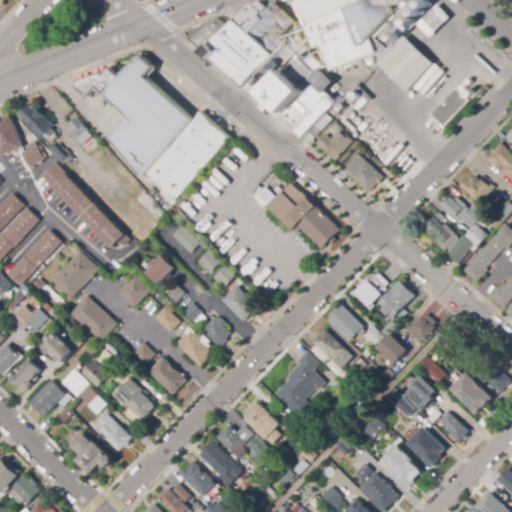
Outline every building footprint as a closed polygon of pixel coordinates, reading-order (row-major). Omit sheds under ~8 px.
[(410,92),(381,65),(383,62),(381,60),(378,53),(332,71),(329,62),(325,63),(321,53),(324,52),(322,46),(315,49),(305,27),(303,28),(294,4),(298,2),(297,0),(363,0),(364,2),(368,0),(391,0),(397,14),(410,0),(415,0),(420,5),(407,19),(409,21),(388,42),(393,46),(395,44),(397,47),(407,37),(435,64),(410,92)] [(303,139),(246,88),(185,36),(186,33),(220,19),(229,29),(250,6),(262,1),(269,8),(277,2),(285,9),(298,23),(295,25),(313,57),(324,67),(322,69),(336,82),(327,92),(338,102),(303,139)] [(432,38),(419,25),(439,5),(452,17),(432,38)] [(111,139),(144,178),(147,173),(178,199),(233,138),(202,110),(194,119),(146,76),(154,67),(142,55),(122,77),(113,68),(107,75),(104,72),(78,81),(77,88),(88,96),(97,87),(131,117),(111,139)] [(434,114),(459,87),(472,100),(447,126),(434,114)] [(20,115),(33,102),(53,123),(40,135),(20,115)] [(0,149),(0,119),(12,115),(24,146),(2,154),(0,149)] [(89,153),(80,141),(78,143),(70,134),(73,132),(70,129),(72,128),(70,125),(78,118),(91,133),(90,133),(93,136),(91,138),(98,145),(89,153)] [(336,162),(317,145),(328,130),(335,136),(339,131),(345,137),(347,134),(354,141),(336,162)] [(51,151),(59,142),(70,153),(62,161),(51,151)] [(511,182),(487,158),(502,142),(511,151),(511,182)] [(32,170),(23,154),(37,145),(46,159),(35,166),(36,168),(32,170)] [(370,193),(343,171),(357,153),(382,174),(386,178),(381,184),(378,182),(370,193)] [(113,249),(42,176),(57,162),(133,242),(126,248),(120,242),(113,249)] [(481,204),(463,189),(472,178),(474,179),(476,177),(482,182),(483,180),(490,186),(492,184),(496,187),(493,191),(495,193),(491,199),(488,196),(481,204)] [(270,208),(298,234),(302,229),(323,250),(342,230),(292,183),(270,208)] [(0,234),(0,204),(12,192),(27,206),(0,234)] [(137,196),(158,218),(153,224),(131,201),(137,196)] [(473,229),(464,221),(463,222),(442,204),(446,199),(449,202),(453,198),(456,201),(458,198),(482,218),(473,229)] [(0,234),(27,206),(42,221),(0,265),(0,234)] [(459,265),(447,255),(451,250),(449,248),(446,252),(423,229),(436,217),(445,227),(447,225),(461,239),(473,249),(459,265)] [(464,269),(477,282),(487,271),(486,270),(510,245),(511,246),(511,228),(508,224),(464,269)] [(480,248),(467,237),(477,225),(490,237),(480,248)] [(192,254),(174,237),(184,227),(202,244),(192,254)] [(20,287),(8,274),(50,230),(63,242),(20,287)] [(211,274),(199,263),(210,251),(222,263),(211,274)] [(71,301),(52,283),(82,252),(101,270),(71,301)] [(161,286),(148,273),(152,269),(150,267),(158,259),(159,260),(163,256),(177,269),(161,286)] [(225,288),(215,278),(226,266),(237,276),(225,288)] [(3,296),(0,293),(0,274),(12,286),(3,296)] [(370,308),(358,292),(382,274),(390,285),(381,291),(385,296),(370,308)] [(119,292),(137,276),(151,292),(134,308),(119,292)] [(492,295),(504,282),(506,284),(511,277),(511,303),(507,309),(492,295)] [(389,322),(383,316),(388,311),(380,303),(402,281),(417,296),(396,318),(394,317),(389,322)] [(177,303),(169,295),(177,285),(186,294),(177,303)] [(245,321),(224,301),(239,286),(260,307),(245,321)] [(14,310),(10,306),(20,295),(24,299),(14,310)] [(72,313),(87,296),(118,323),(103,341),(72,313)] [(193,323),(184,312),(194,303),(203,314),(193,323)] [(25,324),(17,315),(27,305),(35,314),(25,324)] [(351,342),(330,321),(336,315),(334,314),(343,305),(366,327),(351,342)] [(171,333),(155,318),(166,307),(182,322),(171,333)] [(39,331),(29,321),(41,308),(51,318),(39,331)] [(422,344),(409,333),(423,315),(426,317),(428,314),(438,322),(435,326),(437,327),(426,341),(425,340),(422,344)] [(222,348),(203,331),(216,318),(217,319),(219,318),(220,319),(222,318),(227,323),(226,325),(228,327),(227,328),(233,333),(227,339),(229,341),(222,348)] [(388,337),(382,331),(393,321),(399,328),(388,337)] [(380,347),(367,336),(375,327),(388,338),(380,347)] [(202,367),(180,345),(181,344),(179,342),(184,337),(186,339),(189,336),(186,334),(192,328),(203,338),(205,336),(212,342),(210,344),(212,347),(210,349),(212,351),(209,354),(212,357),(202,367)] [(343,370),(335,362),(337,359),(333,356),(331,358),(315,342),(327,330),(355,357),(343,370)] [(64,364),(58,358),(55,362),(40,347),(55,332),(76,352),(64,364)] [(395,365),(379,348),(393,334),(410,351),(395,365)] [(146,365),(135,355),(145,343),(157,354),(146,365)] [(4,377),(0,373),(0,353),(9,344),(19,354),(20,352),(25,356),(4,377)] [(105,363),(100,358),(109,349),(114,353),(105,363)] [(296,412),(277,395),(291,380),(288,378),(302,364),(299,362),(310,351),(324,364),(317,371),(328,383),(320,391),(318,389),(296,412)] [(445,374),(438,382),(417,363),(423,355),(445,374)] [(359,373),(351,366),(360,356),(368,364),(359,373)] [(175,395),(150,370),(154,366),(156,368),(166,358),(189,381),(175,395)] [(25,394),(19,388),(20,386),(12,379),(31,359),(43,371),(37,377),(39,379),(25,394)] [(100,388),(85,373),(97,360),(112,375),(100,388)] [(511,385),(504,395),(484,378),(495,365),(511,379),(511,385)] [(78,397),(64,382),(77,369),(91,384),(78,397)] [(479,415),(452,390),(469,373),(495,398),(479,415)] [(425,412),(408,395),(416,386),(414,385),(423,376),(439,391),(433,397),(436,399),(425,412)] [(146,421),(131,406),(129,408),(118,396),(122,391),(120,389),(126,383),(128,385),(133,379),(145,391),(144,392),(156,405),(151,411),(153,413),(146,421)] [(45,417),(32,403),(54,381),(67,394),(58,403),(60,404),(52,411),(51,410),(45,417)] [(99,415),(82,396),(93,386),(110,405),(99,415)] [(64,407),(60,403),(69,394),(73,399),(64,407)] [(409,418),(397,406),(405,398),(417,410),(409,418)] [(264,435),(245,417),(258,403),(261,405),(262,404),(274,416),(272,418),(275,421),(268,429),(269,429),(264,435)] [(77,412),(65,423),(59,416),(71,406),(77,412)] [(434,424),(429,419),(438,410),(443,414),(434,424)] [(461,442),(448,430),(450,429),(441,421),(449,412),(473,434),(466,441),(464,439),(461,442)] [(122,452),(108,439),(109,438),(103,432),(106,428),(101,422),(109,414),(121,425),(121,424),(135,437),(122,452)] [(374,440),(365,431),(379,418),(388,428),(374,440)] [(236,454),(219,438),(232,425),(248,441),(236,454)] [(409,444),(424,427),(448,450),(433,466),(409,444)] [(95,475),(80,461),(85,456),(71,443),(83,431),(96,444),(99,441),(117,458),(115,460),(118,462),(111,469),(109,467),(108,468),(105,465),(95,475)] [(263,467),(254,458),(257,454),(248,446),(258,436),(276,453),(263,467)] [(348,456),(339,448),(350,436),(359,444),(348,456)] [(230,488),(221,478),(223,476),(202,455),(216,441),(246,471),(230,488)] [(411,489),(402,480),(400,482),(382,464),(391,455),(389,454),(398,445),(425,471),(421,474),(424,476),(411,489)] [(312,463),(303,454),(310,447),(313,450),(317,446),(323,452),(312,463)] [(337,465),(329,457),(338,449),(345,456),(337,465)] [(3,495),(0,490),(0,459),(1,458),(21,476),(3,495)] [(300,475),(295,470),(305,461),(310,466),(300,475)] [(206,497),(182,475),(189,467),(190,468),(196,462),(214,479),(218,484),(206,497)] [(365,482),(357,475),(368,464),(375,472),(365,482)] [(294,474),(282,485),(278,481),(290,469),(294,474)] [(511,493),(498,480),(502,475),(504,477),(510,470),(511,471),(511,493)] [(385,511),(384,511),(361,489),(377,473),(384,480),(386,479),(393,487),(392,488),(401,496),(385,511)] [(28,504),(14,488),(28,476),(32,480),(34,478),(39,485),(38,486),(43,492),(28,504)] [(187,511),(173,511),(161,500),(164,497),(164,495),(170,489),(181,499),(183,497),(176,491),(181,485),(192,496),(188,501),(187,500),(185,502),(191,508),(187,511)] [(276,500),(266,490),(270,486),(277,493),(276,494),(280,497),(276,500)] [(335,507),(324,496),(333,486),(345,497),(335,507)] [(480,511),(476,508),(491,492),(511,511),(480,511)] [(346,511),(359,499),(365,505),(366,504),(373,511),(346,511)] [(343,511),(340,511),(336,508),(343,501),(348,507),(343,511)] [(223,511),(213,511),(210,509),(214,504),(217,507),(221,502),(227,508),(223,511)] [(296,502),(301,507),(297,511),(291,511),(289,510),(296,502)] [(30,511),(31,511),(32,511),(41,504),(48,511),(57,503),(65,511),(30,511)] [(145,511),(164,511),(155,503),(145,511)]
